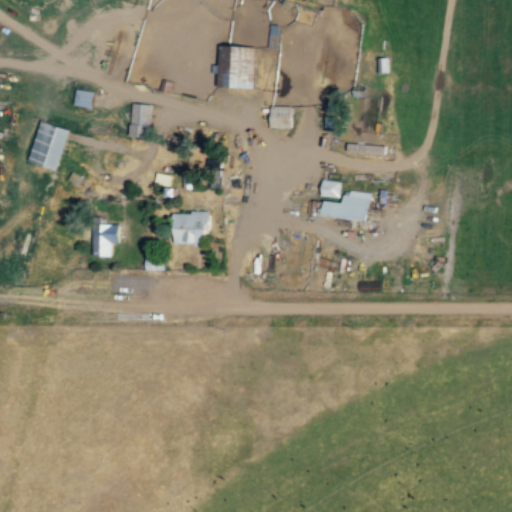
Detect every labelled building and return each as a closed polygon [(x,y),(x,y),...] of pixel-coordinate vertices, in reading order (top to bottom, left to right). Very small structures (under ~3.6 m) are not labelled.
[(282,24),(282,35),(292,36),(293,24),(282,24)] [(230,44),(229,86),(264,87),(266,46),(230,44)] [(391,56),(391,71),(400,71),(401,56),(391,56)] [(90,87),(87,104),(104,107),(107,90),(90,87)] [(74,104),(92,108),(95,92),(77,88),(74,104)] [(149,137),(151,104),(132,103),(130,136),(149,137)] [(145,103),(143,123),(164,125),(165,104),(145,103)] [(291,128),(292,106),(271,105),(270,127),(291,128)] [(283,105),(283,126),(303,126),(303,105),(283,105)] [(54,119),(40,159),(67,169),(82,129),(54,119)] [(398,144),(397,153),(364,151),(364,142),(398,144)] [(0,175),(0,192),(8,193),(9,176),(0,175)] [(353,179),(352,196),(333,195),(334,178),(353,179)] [(340,197),(341,181),(322,180),(321,196),(340,197)] [(385,192),(378,222),(333,212),(335,201),(353,205),(356,194),(362,195),(364,187),(385,192)] [(219,209),(218,242),(181,242),(182,213),(201,213),(201,209),(219,209)] [(105,222),(105,255),(123,255),(123,242),(130,242),(130,222),(105,222)] [(92,255),(111,256),(111,242),(119,243),(119,224),(93,223),(92,255)]
